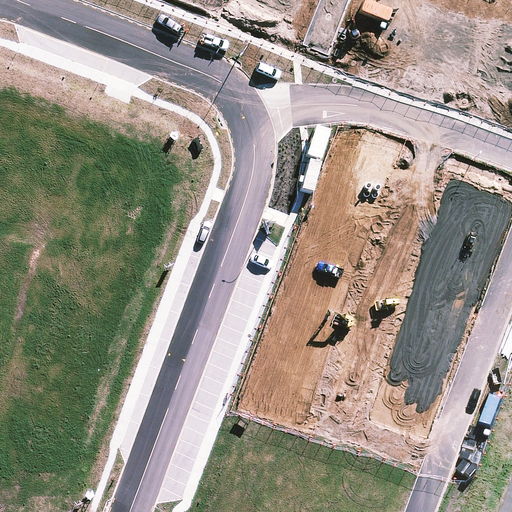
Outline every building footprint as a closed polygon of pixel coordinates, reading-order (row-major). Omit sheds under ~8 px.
[(68,68),(4,56),(0,76),(0,100),(59,112),(68,68)] [(59,112),(0,100),(0,129),(53,140),(59,112)] [(53,140),(0,129),(0,159),(48,169),(53,140)] [(48,169),(0,159),(0,191),(41,199),(48,169)] [(41,199),(0,191),(0,229),(34,236),(41,199)] [(34,236),(0,229),(0,268),(27,273),(34,236)] [(27,273),(0,268),(0,304),(20,309),(27,273)] [(20,309),(0,304),(0,345),(12,347),(20,309)] [(12,347),(0,345),(0,382),(5,383),(12,347)]
